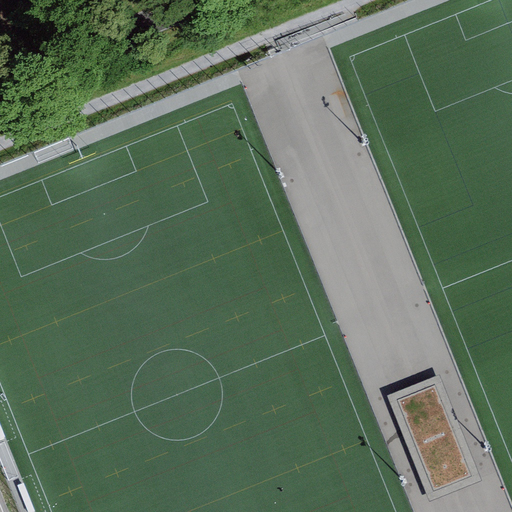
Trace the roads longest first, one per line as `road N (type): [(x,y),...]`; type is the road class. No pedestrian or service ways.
road 1 (track): [(0,143),(358,0)]
road 2 (tertiary): [(198,0),(0,81)]
